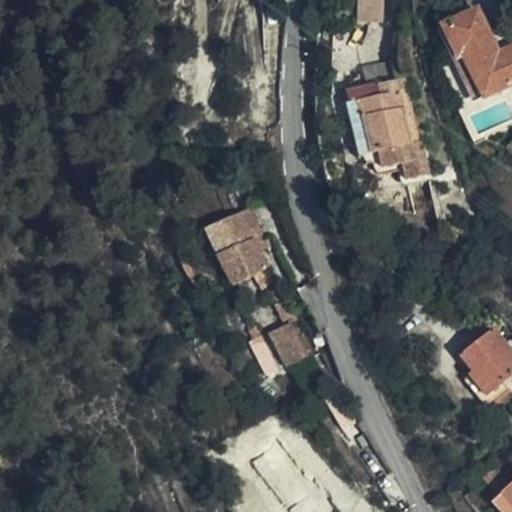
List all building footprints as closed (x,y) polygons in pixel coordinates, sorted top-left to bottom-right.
[(384,22),(383,0),(358,0),(359,22),(384,22)] [(511,0),(497,8),(493,0),(472,0),(456,9),(473,43),(481,38),(503,81),(511,76),(511,0)] [(359,58),(361,74),(369,129),(377,128),(379,144),(400,143),(401,157),(429,153),(427,121),(416,121),(407,53),(359,58)] [(369,129),(361,74),(348,74),(354,131),(369,129)] [(323,119),(325,144),(341,141),(338,117),(323,119)] [(253,211),(206,230),(232,290),(254,280),(261,295),(273,289),(266,273),(271,271),(264,255),(269,253),(264,242),(265,242),(253,211)] [(511,368),(511,315),(476,331),(495,376),(511,368)] [(308,359),(293,327),(272,337),(287,369),(308,359)] [(264,373),(281,367),(270,334),(253,340),(264,373)] [(302,464),(285,435),(269,444),(287,473),(302,464)] [(495,458),(482,467),(498,490),(511,481),(495,458)] [(511,511),(511,480),(511,481),(498,490),(492,494),(503,511),(511,511)]
